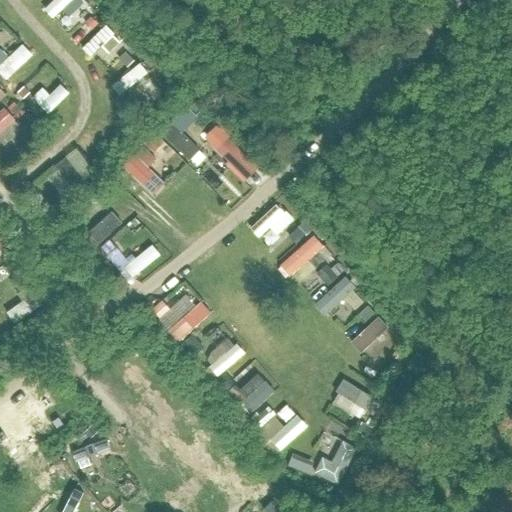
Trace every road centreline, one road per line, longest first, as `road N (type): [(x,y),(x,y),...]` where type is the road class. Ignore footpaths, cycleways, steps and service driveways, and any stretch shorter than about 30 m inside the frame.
road 1 (track): [(456,0),(396,69),(260,196),(0,397)]
road 2 (unclassified): [(395,511),(511,281)]
road 3 (track): [(14,0),(79,67),(82,112),(67,132)]
road 4 (track): [(108,316),(4,202)]
